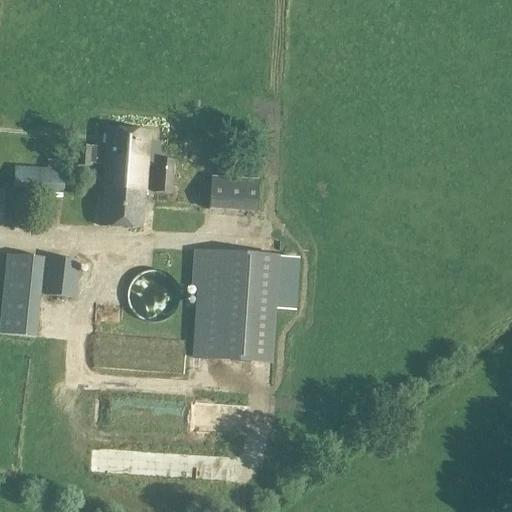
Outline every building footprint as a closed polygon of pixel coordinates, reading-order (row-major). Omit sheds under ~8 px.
[(106,148),(79,147),(77,167),(91,168),(91,166),(105,166),(101,228),(142,230),(145,167),(156,168),(154,195),(173,196),(175,161),(160,160),(161,143),(147,143),(147,134),(107,131),(106,148)] [(15,170),(14,191),(64,194),(65,173),(15,170)] [(210,212),(258,215),(259,181),(212,178),(210,212)] [(195,252),(193,288),(198,288),(194,360),(273,364),(277,310),(297,311),(299,257),(279,256),(195,252)] [(0,326),(0,335),(35,339),(43,260),(7,256),(0,326)] [(45,297),(76,300),(80,263),(48,260),(45,297)] [(146,323),(151,324),(154,324),(155,324),(160,324),(164,322),(168,320),(172,316),(175,313),(177,308),(178,303),(179,299),(178,294),(177,291),(175,286),(172,283),(169,279),(164,277),(160,275),(155,275),(150,275),(145,276),(141,278),(138,280),(135,283),(132,287),(130,292),(129,297),(129,302),(130,306),(132,311),(134,315),(138,318),(142,321),(146,323)] [(140,431),(146,407),(126,402),(120,426),(140,431)] [(156,405),(156,429),(247,431),(248,407),(156,405)] [(234,461),(100,451),(97,483),(193,490),(194,478),(233,481),(234,461)]
